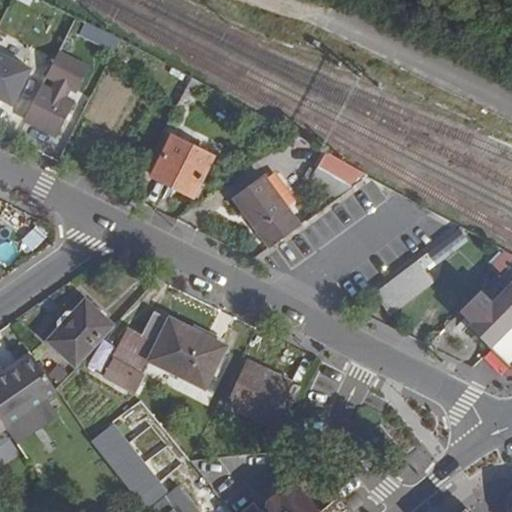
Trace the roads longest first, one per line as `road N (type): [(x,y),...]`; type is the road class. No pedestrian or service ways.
road 1 (residential): [(96,221),(501,424)]
road 2 (tertiary): [(501,424),(397,511)]
road 3 (residential): [(96,221),(85,244),(0,305)]
